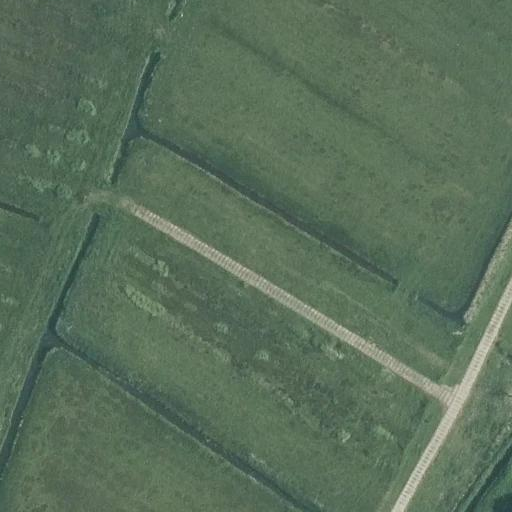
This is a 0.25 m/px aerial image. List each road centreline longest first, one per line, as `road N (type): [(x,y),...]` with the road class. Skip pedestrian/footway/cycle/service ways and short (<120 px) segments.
road 1 (track): [(511,291),(458,397),(141,209)]
road 2 (track): [(458,397),(394,511)]
